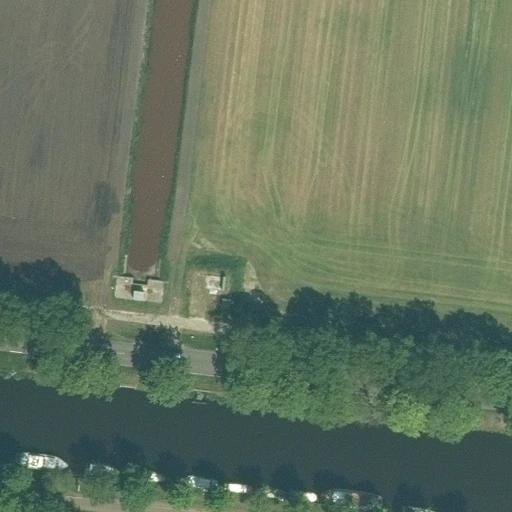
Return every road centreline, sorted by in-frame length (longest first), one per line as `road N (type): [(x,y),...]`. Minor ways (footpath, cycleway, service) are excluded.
road 1 (tertiary): [(511,398),(0,338)]
road 2 (track): [(101,315),(144,0)]
road 3 (unclassified): [(138,511),(0,495)]
